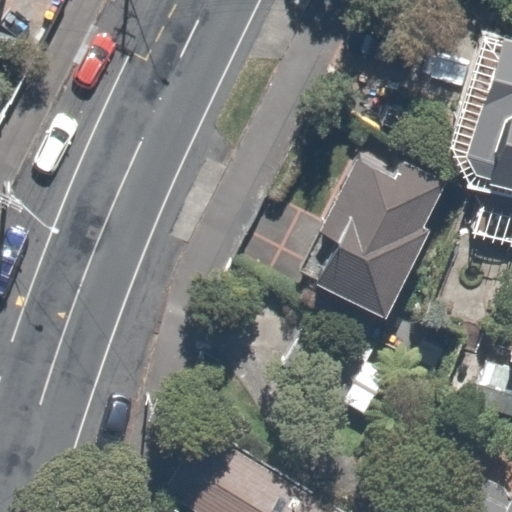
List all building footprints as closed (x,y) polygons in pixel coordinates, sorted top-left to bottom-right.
[(511,32),(475,21),(437,133),(462,182),(417,312),(505,349),(511,350),(511,32)] [(443,176),(345,129),(287,273),(379,315),(443,176)] [(392,352),(300,305),(265,374),(358,421),(392,352)] [(334,511),(337,508),(200,421),(160,485),(202,511),(334,511)] [(511,511),(511,477),(499,494),(468,477),(450,511),(511,511)]
